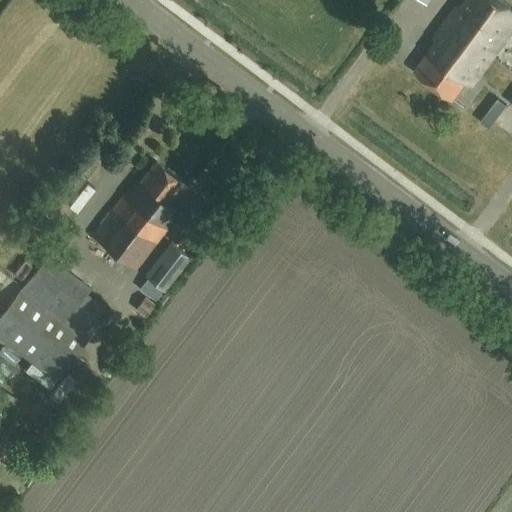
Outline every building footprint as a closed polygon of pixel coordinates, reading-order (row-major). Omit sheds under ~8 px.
[(456,4),(444,20),(492,57),(511,30),(511,9),(500,0),(462,0),(459,6),(456,4)] [(471,84),(492,57),(444,20),(431,37),(435,40),(413,69),(451,97),(465,80),(471,84)] [(177,178),(150,157),(123,192),(119,188),(86,231),(132,266),(175,210),(161,199),(177,178)] [(164,291),(189,258),(170,242),(143,276),(164,291)] [(49,388),(54,381),(109,309),(86,292),(90,287),(47,254),(0,314),(0,337),(30,362),(25,370),(49,388)]
